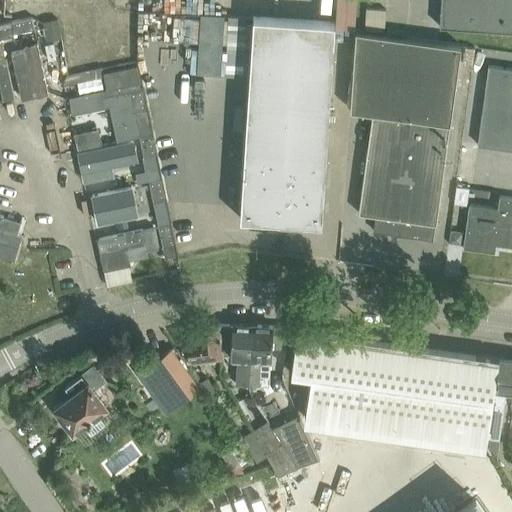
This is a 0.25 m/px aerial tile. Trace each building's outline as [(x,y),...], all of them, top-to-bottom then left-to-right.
[(511,0),(440,0),(439,25),(511,30),(511,0)] [(366,7),(365,21),(382,22),(383,8),(366,7)] [(100,61),(101,38),(71,38),(72,16),(62,16),(61,61),(100,61)] [(333,21),(253,16),(240,217),(279,220),(279,221),(283,221),(283,220),(297,221),(297,222),(301,222),(301,221),(321,223),(333,21)] [(12,33),(34,29),(31,17),(9,21),(12,33)] [(0,38),(12,36),(12,33),(9,21),(0,23),(0,38)] [(434,222),(435,222),(460,44),(361,30),(350,108),(372,111),(358,212),(375,214),(373,230),(390,232),(392,236),(399,234),(432,238),(434,222)] [(39,42),(23,45),(27,65),(16,67),(19,84),(31,82),(33,91),(48,88),(39,42)] [(2,99),(14,97),(14,96),(6,58),(0,59),(0,88),(2,98),(2,99)] [(511,67),(488,65),(477,144),(511,148),(511,67)] [(102,73),(106,90),(128,85),(140,83),(140,80),(137,66),(102,73)] [(128,85),(134,113),(146,110),(140,83),(128,85)] [(67,99),(70,114),(110,106),(116,139),(137,135),(128,87),(67,99)] [(148,118),(146,110),(134,113),(139,137),(151,134),(148,118)] [(151,134),(139,137),(143,156),(155,154),(151,134)] [(80,149),(87,183),(144,171),(138,138),(80,149)] [(153,201),(165,199),(161,180),(160,178),(149,180),(153,201)] [(149,205),(145,183),(91,193),(97,225),(118,221),(116,211),(149,205)] [(511,196),(499,195),(497,207),(469,203),(463,247),(483,249),(484,241),(511,245),(511,196)] [(157,223),(158,226),(170,224),(167,208),(165,199),(153,201),(154,208),(157,223)] [(154,208),(143,211),(146,225),(157,223),(154,208)] [(22,234),(3,228),(8,212),(0,209),(0,255),(14,260),(22,234)] [(170,224),(158,226),(162,245),(174,243),(170,224)] [(129,256),(160,250),(154,225),(98,237),(105,269),(130,264),(129,256)] [(164,256),(176,254),(174,243),(162,245),(164,256)] [(218,323),(194,326),(195,335),(186,336),(189,357),(221,354),(218,323)] [(232,323),(230,354),(238,354),(236,383),(248,384),(252,324),(232,323)] [(252,324),(248,384),(260,384),(262,355),(271,355),(272,345),(273,325),(252,324)] [(494,388),(499,357),(476,353),(475,355),(319,332),(319,331),(297,328),(290,373),(310,376),(304,417),(486,443),(487,434),(494,388)] [(507,389),(511,390),(511,358),(499,357),(494,388),(487,434),(500,436),(507,389)] [(150,362),(137,372),(148,386),(161,377),(150,362)] [(70,427),(73,430),(82,423),(91,434),(105,423),(96,412),(106,405),(93,388),(105,379),(94,363),(64,385),(71,394),(55,406),(63,418),(63,421),(67,426),(70,427)] [(207,377),(198,381),(210,398),(217,394),(207,377)] [(298,415),(272,427),(298,465),(318,458),(298,415)] [(272,427),(256,436),(269,458),(278,472),(298,465),(272,427)] [(256,436),(245,443),(258,464),(269,458),(256,436)] [(239,440),(219,452),(231,472),(251,460),(239,440)] [(194,461),(173,470),(179,486),(201,478),(194,461)] [(484,511),(476,499),(456,511),(484,511)]
